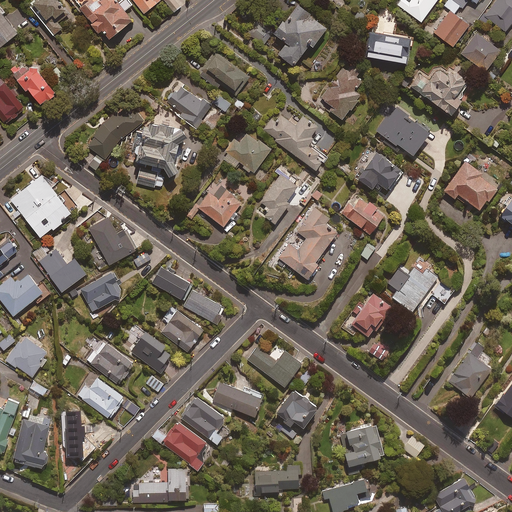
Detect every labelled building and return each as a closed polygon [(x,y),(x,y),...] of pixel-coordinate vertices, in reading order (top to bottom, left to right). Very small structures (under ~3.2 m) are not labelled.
[(58,22),(68,14),(57,0),(37,0),(30,5),(55,36),(63,29),(58,22)] [(126,31),(135,25),(126,13),(134,7),(128,0),(124,0),(119,4),(116,0),(107,0),(98,7),(94,2),(82,10),(101,35),(105,32),(110,39),(111,38),(115,43),(128,33),(126,31)] [(133,0),(146,15),(153,12),(158,5),(163,0),(133,0)] [(310,8),(298,0),(296,0),(289,10),(288,9),(273,28),(287,39),(278,50),(293,61),(310,39),(313,41),(327,23),(309,10),(310,8)] [(435,0),(399,0),(397,3),(421,20),(435,0)] [(453,44),(469,22),(455,12),(459,6),(462,8),(467,0),(447,0),(444,5),(450,9),(434,30),(453,44)] [(505,29),(511,19),(511,0),(495,0),(485,14),(505,29)] [(0,42),(17,29),(2,12),(5,10),(0,3),(0,42)] [(273,31),(258,19),(247,32),(263,44),(273,31)] [(501,48),(476,30),(461,51),(485,69),(501,48)] [(367,57),(407,62),(410,40),(370,34),(367,57)] [(250,74),(215,49),(198,73),(217,86),(220,82),(236,94),(250,74)] [(56,88),(31,57),(19,67),(16,63),(10,67),(25,86),(28,84),(41,100),(56,88)] [(359,98),(357,96),(360,92),(354,87),(361,78),(356,74),(361,67),(352,61),(346,68),(342,65),(320,95),(333,104),(330,108),(342,117),(350,106),(352,108),(359,98)] [(447,71),(437,64),(428,79),(419,72),(412,83),(452,110),(472,80),(451,66),(447,71)] [(0,115),(4,120),(8,116),(10,119),(18,112),(16,109),(23,104),(1,76),(0,76),(0,115)] [(217,90),(213,97),(185,76),(167,100),(182,111),(180,113),(197,126),(203,119),(201,118),(212,103),(224,112),(232,101),(217,90)] [(246,103),(238,98),(234,105),(241,110),(246,103)] [(120,138),(143,119),(129,102),(126,103),(117,108),(108,116),(97,129),(87,144),(97,152),(92,158),(89,164),(97,169),(120,138)] [(430,128),(396,104),(388,115),(387,114),(376,129),(386,136),(383,140),(397,150),(402,144),(413,152),(430,128)] [(302,114),(298,119),(284,109),(278,117),(274,114),(264,128),(276,137),(274,138),(316,168),(326,154),(311,143),(316,135),(311,132),(317,124),(302,114)] [(178,144),(188,139),(183,129),(175,133),(176,129),(150,124),(149,128),(145,127),(138,165),(154,168),(152,178),(140,175),(138,191),(157,194),(158,192),(164,193),(166,184),(163,183),(163,181),(160,181),(162,170),(167,171),(170,179),(180,174),(174,162),(178,144)] [(238,160),(243,164),(242,166),(249,171),(250,168),(254,171),(270,147),(242,128),(237,136),(235,135),(225,150),(226,151),(223,156),(235,165),(238,160)] [(391,161),(377,151),(358,177),(380,193),(384,187),(391,191),(404,173),(390,163),(391,161)] [(482,172),(465,160),(444,189),(455,197),(458,192),(480,207),(487,198),(489,199),(498,187),(480,175),(482,172)] [(290,172),(287,176),(275,168),(270,175),(276,179),(261,200),(270,206),(264,214),(275,222),(290,201),(287,199),(298,184),(295,182),(298,178),(290,172)] [(61,217),(71,209),(62,199),(65,197),(60,191),(57,193),(41,173),(10,198),(40,234),(52,225),(53,227),(62,219),(61,217)] [(223,224),(230,215),(237,221),(242,215),(234,209),(242,200),(217,180),(198,204),(195,201),(186,212),(192,216),(200,206),(223,224)] [(354,202),(350,200),(342,211),(370,231),(382,214),(374,208),(378,203),(370,197),(367,201),(359,196),(354,202)] [(511,196),(510,196),(501,209),(503,211),(498,218),(505,223),(507,220),(511,223),(511,196)] [(330,215),(315,204),(297,230),(306,237),(298,248),(289,242),(279,256),(308,277),(318,262),(315,260),(336,231),(324,223),(330,215)] [(120,235),(107,215),(88,227),(110,262),(136,247),(126,231),(120,235)] [(378,242),(371,238),(361,254),(364,256),(368,259),(378,242)] [(0,277),(4,274),(0,269),(0,267),(11,259),(8,256),(17,250),(9,240),(0,247),(0,277)] [(62,264),(45,242),(33,252),(62,289),(87,270),(75,254),(62,264)] [(151,257),(147,251),(134,259),(138,266),(151,257)] [(412,309),(417,303),(422,307),(432,293),(444,302),(455,287),(418,260),(408,273),(399,267),(389,281),(398,288),(392,295),(412,309)] [(193,283),(161,265),(152,281),(184,298),(193,283)] [(80,286),(92,309),(115,297),(119,297),(121,288),(116,278),(119,277),(115,270),(112,271),(111,269),(80,286)] [(20,278),(17,275),(13,278),(11,274),(0,283),(0,297),(13,313),(42,289),(28,271),(20,278)] [(225,304),(192,288),(184,305),(216,321),(225,304)] [(353,309),(356,311),(344,326),(353,333),(358,327),(369,335),(374,329),(377,331),(385,320),(380,316),(389,304),(373,291),(361,307),(357,304),(353,309)] [(203,327),(172,304),(162,318),(168,322),(161,331),(187,349),(203,327)] [(165,341),(145,327),(130,349),(161,370),(167,361),(164,359),(170,351),(162,345),(165,341)] [(15,339),(9,333),(0,341),(0,344),(4,349),(15,339)] [(42,355),(46,349),(42,347),(44,345),(31,335),(30,337),(25,334),(23,337),(22,336),(6,359),(15,365),(16,364),(32,375),(40,363),(42,365),(47,358),(42,355)] [(96,351),(93,349),(86,359),(119,382),(135,360),(105,338),(96,351)] [(388,349),(375,340),(368,350),(381,359),(388,349)] [(484,346),(475,340),(448,379),(470,394),(490,365),(476,356),(484,346)] [(284,348),(277,359),(257,346),(248,358),(285,385),(302,361),(284,348)] [(440,379),(432,373),(423,387),(431,392),(440,379)] [(163,383),(152,374),(146,382),(158,391),(163,383)] [(125,396),(97,375),(88,387),(84,384),(77,393),(110,417),(125,396)] [(511,379),(496,401),(511,413),(511,379)] [(42,384),(33,380),(30,387),(38,391),(42,384)] [(262,395),(220,380),(213,399),(255,415),(262,395)] [(283,418),(292,425),(297,420),(302,424),(319,402),(295,384),(276,409),(285,416),(283,418)] [(225,415),(196,394),(181,415),(217,441),(222,434),(215,429),(225,415)] [(20,401),(7,395),(3,406),(0,404),(0,449),(3,451),(8,437),(6,436),(20,401)] [(140,408),(129,400),(124,407),(134,415),(140,408)] [(61,411),(61,439),(81,459),(94,445),(82,430),(82,412),(61,411)] [(14,459),(43,466),(44,460),(46,461),(49,450),(43,449),(50,418),(28,413),(26,418),(24,417),(14,459)] [(161,442),(162,441),(190,461),(189,463),(197,468),(204,459),(197,455),(208,440),(178,419),(166,435),(158,428),(152,435),(161,442)] [(341,433),(348,460),(344,461),(348,475),(361,471),(360,467),(364,466),(363,459),(379,455),(379,453),(385,451),(376,419),(345,427),(347,432),(341,433)] [(279,432),(287,436),(288,434),(293,437),(296,431),(284,424),(279,432)] [(423,442),(411,434),(402,446),(414,454),(423,442)] [(264,489),(277,488),(278,495),(283,495),(283,487),(299,486),(298,463),(286,464),(286,468),(254,470),(255,494),(264,494),(264,489)] [(185,467),(165,468),(166,480),(131,482),(132,501),(169,499),(169,496),(190,495),(189,484),(186,484),(185,467)] [(434,492),(442,505),(433,510),(434,511),(458,511),(479,500),(464,474),(434,492)] [(369,479),(365,481),(363,475),(322,490),(325,498),(329,496),(334,511),(348,506),(347,502),(359,498),(360,502),(371,498),(369,491),(373,490),(369,479)] [(117,504),(116,495),(102,496),(103,505),(117,504)]
